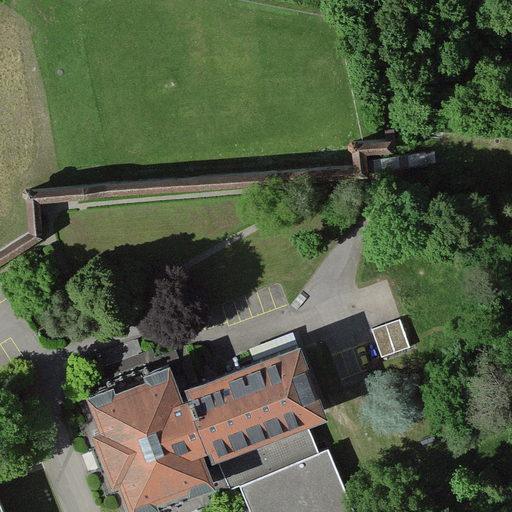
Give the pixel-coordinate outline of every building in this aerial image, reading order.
[(348,136),(350,139),(351,153),(352,172),(374,171),(374,157),(367,157),(367,144),(395,142),(394,120),(387,121),(388,128),(359,131),(358,129),(355,127),(350,127),(348,131),(348,136)] [(425,150),(374,157),(374,171),(427,164),(425,150)] [(0,259),(43,232),(41,194),(352,172),(351,153),(34,179),(31,175),(25,176),(22,180),(22,186),(26,190),(29,223),(0,241),(0,259)] [(400,319),(373,328),(383,355),(410,346),(400,319)] [(209,436),(215,448),(305,412),(329,402),(298,328),(180,376),(169,349),(142,360),(143,365),(113,377),(110,370),(82,381),(97,417),(89,420),(114,480),(120,478),(134,511),(137,511),(157,504),(160,511),(199,495),(196,490),(226,477),(219,459),(212,462),(202,439),(209,436)] [(358,511),(329,441),(318,446),(305,412),(215,448),(219,459),(226,477),(230,486),(242,481),(254,511),(358,511)] [(0,511),(17,511),(6,480),(0,482),(0,511)]
